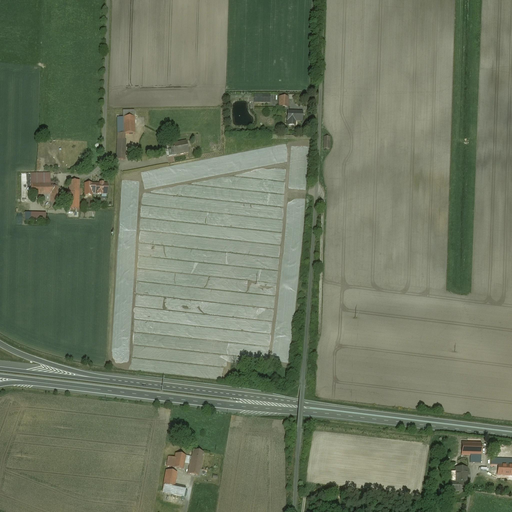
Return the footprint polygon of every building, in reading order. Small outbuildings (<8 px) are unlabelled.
[(270,94),(254,94),(254,103),(270,104),(270,94)] [(288,97),(279,97),(279,107),(288,107),(288,97)] [(135,111),(122,111),(122,117),(117,117),(116,160),(126,160),(126,135),(135,135),(135,111)] [(302,113),(288,112),(287,126),(294,126),(294,121),(301,121),(302,113)] [(185,141),(171,145),(173,156),(188,153),(185,141)] [(50,174),(31,173),(30,195),(40,196),(40,201),(50,201),(50,208),(57,208),(58,183),(50,182),(50,174)] [(80,181),(68,181),(68,210),(79,210),(80,181)] [(109,183),(85,183),(85,196),(94,196),(94,195),(109,194),(109,183)] [(46,214),(31,213),(30,221),(46,222),(46,214)] [(461,443),(461,456),(470,456),(470,463),(480,463),(481,444),(461,443)] [(190,461),(187,474),(199,476),(203,453),(193,450),(191,462),(190,461)] [(168,457),(167,466),(183,470),(185,456),(176,454),(175,458),(168,457)] [(511,465),(498,465),(497,480),(511,480),(511,465)] [(467,469),(456,468),(455,472),(455,482),(455,487),(460,487),(466,487),(466,475),(467,475),(467,469)] [(177,473),(166,471),(162,492),(184,497),(186,487),(174,485),(177,473)] [(455,487),(455,482),(451,482),(450,482),(450,492),(460,492),(460,487),(455,487)]
